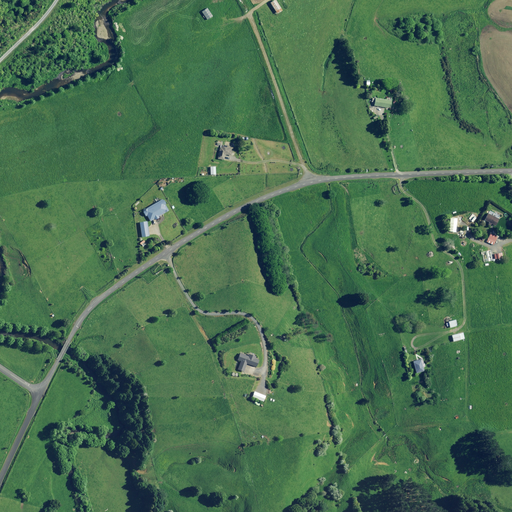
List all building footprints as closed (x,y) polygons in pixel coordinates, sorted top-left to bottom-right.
[(282,10),(275,0),(274,0),(270,3),(277,14),(282,10)] [(212,16),(207,8),(201,12),(207,20),(212,16)] [(386,100),(372,98),(371,102),(374,102),(373,106),(389,108),(391,98),(387,97),(386,100)] [(221,148),(220,147),(218,155),(217,155),(217,157),(218,157),(218,159),(224,160),(225,155),(231,156),(232,148),(228,148),(228,146),(222,145),(221,148)] [(158,216),(162,213),(165,211),(165,212),(168,211),(164,204),(165,204),(162,200),(142,211),(145,216),(146,216),(149,221),(154,218),(155,220),(159,217),(158,216)] [(489,210),(484,220),(488,222),(487,225),(490,226),(491,224),(495,226),(500,216),(489,210)] [(149,236),(147,222),(139,223),(141,237),(149,236)] [(497,237),(490,233),(486,242),(493,245),(497,237)] [(492,260),(490,251),(482,252),(484,262),(492,260)] [(464,339),(463,333),(451,336),(453,342),(464,339)] [(247,356),(239,353),(237,360),(240,361),(237,370),(243,372),(246,364),(256,367),(258,360),(254,359),(255,357),(248,354),(247,356)] [(423,363),(422,359),(413,362),(416,373),(424,371),(423,367),(425,366),(424,363),(423,363)] [(265,396),(254,392),(252,397),(263,402),(265,396)]
